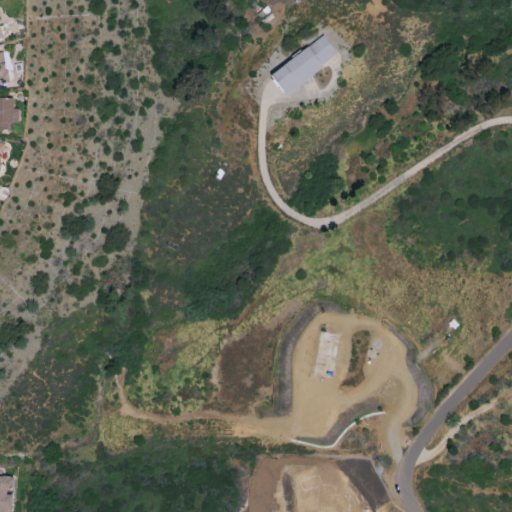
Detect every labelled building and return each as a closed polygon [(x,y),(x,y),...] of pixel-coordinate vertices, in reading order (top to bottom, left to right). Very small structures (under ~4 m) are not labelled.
[(286,95),(338,55),(323,35),(270,76),(286,95)] [(0,84),(9,83),(5,61),(9,60),(7,51),(0,51),(0,84)] [(13,99),(0,98),(0,130),(3,131),(4,123),(18,124),(18,108),(13,108),(13,99)] [(311,343),(309,356),(313,357),(310,375),(333,378),(339,333),(318,331),(317,344),(311,343)] [(0,511),(11,511),(12,492),(13,493),(14,477),(0,476),(0,511)]
